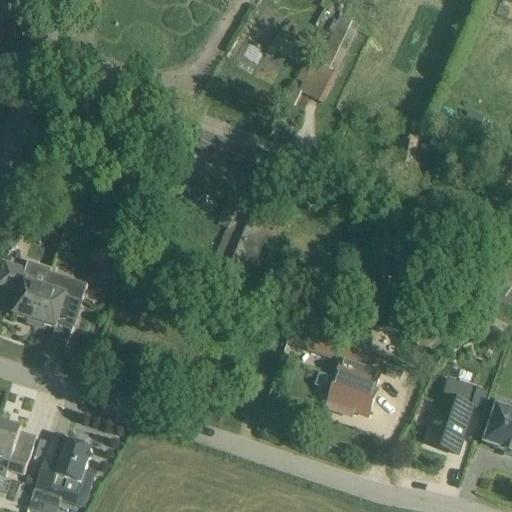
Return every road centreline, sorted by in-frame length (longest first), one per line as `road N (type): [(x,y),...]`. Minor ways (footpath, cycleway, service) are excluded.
road 1 (residential): [(472,511),(408,500),(0,367)]
road 2 (residential): [(0,162),(49,0)]
